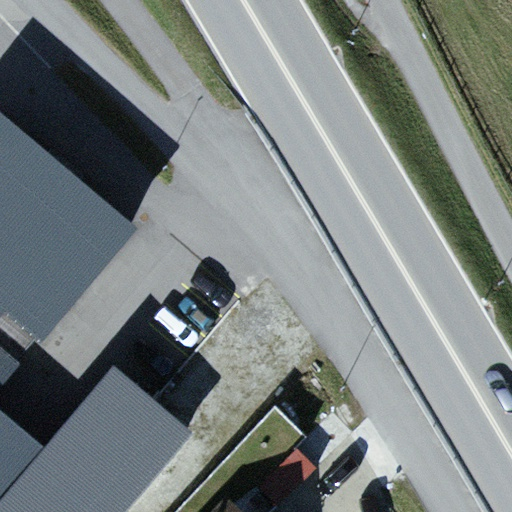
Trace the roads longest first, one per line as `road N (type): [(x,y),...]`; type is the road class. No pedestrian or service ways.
road 1 (primary): [(511,473),(229,0)]
road 2 (residential): [(376,0),(511,255)]
